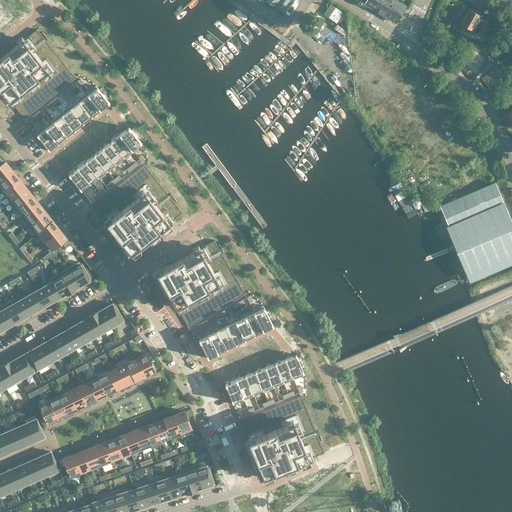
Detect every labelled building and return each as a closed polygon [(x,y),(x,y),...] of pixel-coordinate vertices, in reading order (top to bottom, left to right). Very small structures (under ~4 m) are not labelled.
[(376,10),(381,0),(368,0),(366,4),(376,10)] [(385,16),(395,1),(393,0),(381,0),(376,10),(385,16)] [(395,22),(404,6),(395,1),(385,16),(395,22)] [(339,22),(344,11),(330,4),(324,14),(339,22)] [(472,31),(481,16),(469,9),(460,24),(472,31)] [(41,28),(0,60),(0,83),(28,118),(80,77),(41,28)] [(464,55),(454,66),(471,81),(481,71),(485,66),(472,55),(468,59),(464,55)] [(495,64),(479,79),(488,89),(491,86),(494,89),(503,81),(500,79),(505,75),(495,64)] [(96,86),(87,93),(100,110),(110,103),(96,86)] [(87,93),(78,100),(79,102),(80,102),(92,117),(100,110),(87,93)] [(72,108),(71,108),(83,124),(92,117),(80,102),(79,102),(72,108)] [(70,106),(61,113),(75,130),(83,124),(71,108),(72,108),(70,106)] [(61,113),(53,120),(67,137),(75,130),(61,113)] [(53,120),(44,127),(58,144),(67,137),(53,120)] [(44,127),(35,134),(49,151),(58,144),(44,127)] [(129,127),(120,135),(134,152),(143,145),(129,127)] [(120,135),(111,141),(125,159),(134,152),(120,135)] [(111,141),(103,148),(117,165),(125,159),(111,141)] [(103,148),(94,155),(108,172),(117,165),(103,148)] [(94,155),(86,162),(98,177),(99,179),(100,179),(108,172),(94,155)] [(0,180),(12,171),(5,162),(0,166),(0,180)] [(86,162),(78,168),(90,184),(90,183),(98,177),(86,162)] [(144,164),(92,206),(106,223),(131,255),(170,224),(183,213),(144,164)] [(78,168),(68,175),(82,193),(91,186),(92,185),(90,183),(90,184),(78,168)] [(5,191),(19,179),(12,171),(0,180),(0,184),(5,190),(5,191)] [(9,201),(26,188),(19,179),(5,191),(5,190),(2,192),(2,193),(9,201)] [(401,182),(393,187),(407,212),(416,207),(401,182)] [(511,254),(511,222),(495,183),(440,206),(446,220),(449,229),(447,230),(450,238),(453,245),(455,249),(455,251),(459,259),(465,274),(511,254)] [(15,210),(33,196),(26,188),(9,201),(15,210)] [(22,218),(39,205),(33,196),(15,210),(22,218)] [(29,227),(46,213),(39,205),(22,218),(29,227)] [(36,235),(53,222),(46,213),(29,227),(36,235)] [(42,244),(59,230),(53,222),(36,235),(42,244)] [(57,247),(66,239),(59,230),(42,244),(49,252),(52,250),(57,247)] [(200,249),(157,273),(176,308),(187,328),(245,295),(214,241),(200,249)] [(79,262),(69,268),(80,287),(90,281),(79,262)] [(494,274),(492,266),(475,271),(477,279),(494,274)] [(80,287),(69,268),(60,273),(71,293),(76,291),(76,290),(76,289),(80,287)] [(71,293),(60,273),(50,279),(52,282),(61,297),(65,295),(66,296),(67,296),(71,293)] [(52,282),(43,287),(52,303),(61,297),(52,282)] [(52,303),(43,287),(33,292),(42,308),(52,303)] [(42,308),(33,292),(24,298),(33,313),(42,308)] [(33,313),(24,298),(15,303),(24,319),(33,313)] [(24,319),(15,303),(5,308),(14,324),(24,319)] [(102,309),(112,327),(122,321),(112,304),(102,309)] [(263,305),(253,310),(263,331),(273,326),(263,305)] [(14,324),(5,308),(0,311),(0,320),(5,330),(14,324)] [(92,314),(103,332),(112,327),(102,309),(98,312),(98,311),(92,314)] [(253,310),(244,315),(254,336),(263,331),(253,310)] [(84,320),(94,338),(103,332),(92,314),(87,317),(88,318),(84,320)] [(244,315),(234,320),(235,322),(236,321),(245,340),(254,336),(244,315)] [(74,325),(84,343),(94,338),(84,320),(74,325)] [(235,322),(227,326),(236,345),(245,340),(236,321),(235,322)] [(65,331),(75,348),(84,343),(74,325),(65,331)] [(218,330),(227,349),(236,345),(227,326),(218,330)] [(217,328),(207,333),(218,354),(227,349),(218,330),(217,328)] [(56,336),(65,354),(75,348),(65,331),(56,336)] [(207,333),(197,338),(208,358),(218,354),(207,333)] [(46,342),(56,359),(65,354),(56,336),(46,342)] [(392,339),(397,350),(405,346),(400,336),(392,339)] [(37,347),(47,364),(56,359),(46,342),(37,347)] [(27,353),(37,370),(47,364),(37,347),(27,353)] [(14,360),(24,377),(34,371),(24,354),(14,360)] [(147,354),(136,359),(145,376),(155,371),(147,354)] [(296,355),(285,359),(294,380),(305,375),(296,355)] [(145,376),(136,359),(127,363),(135,381),(145,376)] [(285,359),(275,363),(284,384),(294,380),(285,359)] [(4,364),(15,382),(24,377),(14,360),(10,362),(10,361),(4,364)] [(135,381),(127,363),(117,368),(125,385),(135,381)] [(275,363),(265,367),(274,388),(284,384),(275,363)] [(0,378),(6,388),(15,382),(4,364),(0,366),(0,378)] [(117,368),(116,366),(106,371),(107,373),(116,390),(125,385),(117,368)] [(265,367),(255,371),(263,390),(262,390),(263,392),(274,388),(265,367)] [(255,371),(245,375),(253,394),(254,394),(262,390),(263,390),(255,371)] [(107,373),(98,377),(98,378),(106,395),(116,390),(107,373)] [(98,378),(98,377),(97,374),(96,375),(87,379),(86,379),(88,382),(96,400),(106,395),(98,378)] [(245,375),(235,380),(244,400),(254,396),(254,394),(253,394),(245,375)] [(235,380),(225,384),(233,405),(244,400),(235,380)] [(88,382),(78,387),(87,404),(96,400),(88,382)] [(87,404),(78,387),(69,392),(77,409),(87,404)] [(69,392),(67,388),(67,389),(57,393),(57,394),(59,397),(67,414),(77,409),(69,392)] [(301,396),(240,421),(263,478),(325,453),(301,396)] [(59,397),(49,401),(58,419),(67,414),(59,397)] [(58,419),(49,401),(39,406),(47,424),(58,419)] [(184,411),(174,415),(182,435),(182,437),(182,436),(193,432),(184,411)] [(182,435),(174,415),(164,419),(171,437),(172,439),(182,435)] [(26,423),(34,442),(44,437),(36,419),(26,423)] [(171,437),(164,419),(154,423),(161,441),(171,437)] [(16,428),(24,446),(34,442),(26,423),(16,428)] [(161,441),(154,423),(144,427),(151,445),(152,448),(162,444),(163,444),(161,441)] [(151,445),(144,427),(134,431),(141,449),(151,445)] [(6,432),(14,450),(24,446),(16,428),(6,432)] [(141,449),(134,431),(124,435),(132,455),(142,451),(141,449)] [(0,434),(0,445),(4,455),(14,450),(6,432),(0,434)] [(132,455),(124,435),(114,439),(121,457),(120,457),(121,459),(122,459),(132,455)] [(121,457),(114,439),(104,443),(111,461),(120,457),(121,457)] [(111,461),(104,443),(94,447),(101,465),(100,465),(101,467),(102,467),(112,463),(111,461)] [(101,465),(94,447),(84,451),(91,469),(100,465),(101,465)] [(91,469),(84,451),(74,455),(81,473),(91,469)] [(40,456),(48,475),(59,470),(51,452),(40,456)] [(81,473),(74,455),(63,459),(71,479),(82,475),(81,473)] [(30,461),(39,479),(48,475),(40,456),(30,461)] [(21,465),(29,483),(39,479),(30,461),(21,465)] [(11,469),(19,488),(29,483),(21,465),(11,469)] [(196,469),(195,465),(184,468),(192,493),(198,491),(197,490),(202,488),(196,469)] [(207,466),(196,469),(202,488),(213,485),(210,477),(212,477),(209,469),(208,470),(207,466)] [(192,493),(184,468),(173,472),(175,476),(181,495),(186,494),(186,495),(192,493)] [(1,474),(9,492),(19,488),(11,469),(1,474)] [(0,474),(0,496),(9,492),(1,474),(0,474)] [(165,479),(164,475),(153,478),(161,502),(171,498),(165,479)] [(175,476),(165,479),(171,498),(181,495),(175,476)] [(161,502),(153,478),(143,481),(150,505),(161,502)] [(150,505),(143,481),(132,485),(133,489),(134,489),(140,508),(150,505)] [(123,493),(124,492),(122,488),(112,491),(118,511),(128,511),(130,511),(123,493)] [(134,489),(133,489),(124,492),(123,493),(130,511),(140,508),(134,489)] [(118,511),(112,491),(101,495),(107,511),(118,511)] [(107,511),(101,495),(91,498),(95,511),(107,511)]
